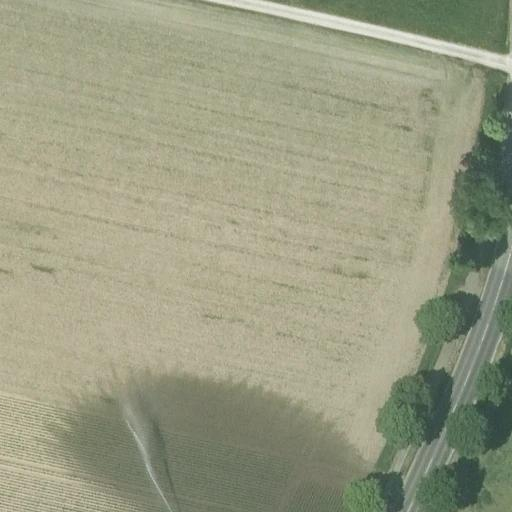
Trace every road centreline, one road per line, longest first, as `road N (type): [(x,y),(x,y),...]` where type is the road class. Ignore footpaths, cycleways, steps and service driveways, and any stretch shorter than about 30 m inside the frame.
road 1 (track): [(511,65),(220,0)]
road 2 (primary): [(511,241),(496,302),(406,511)]
